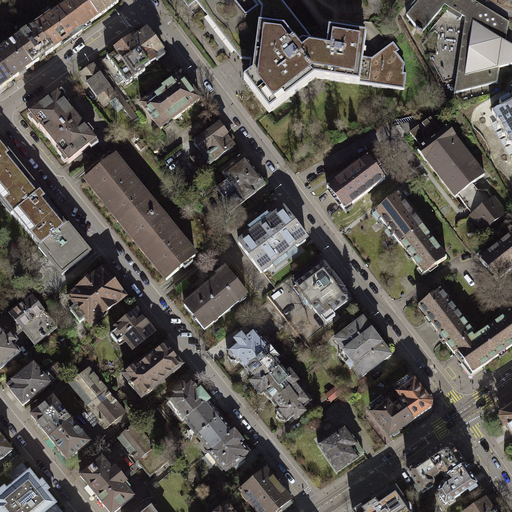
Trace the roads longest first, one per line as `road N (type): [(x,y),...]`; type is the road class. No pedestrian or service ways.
road 1 (residential): [(461,411),(147,2)]
road 2 (residential): [(0,115),(319,510)]
road 3 (residential): [(0,112),(147,2)]
road 4 (tertiary): [(461,411),(319,510)]
road 5 (residential): [(86,511),(0,407)]
